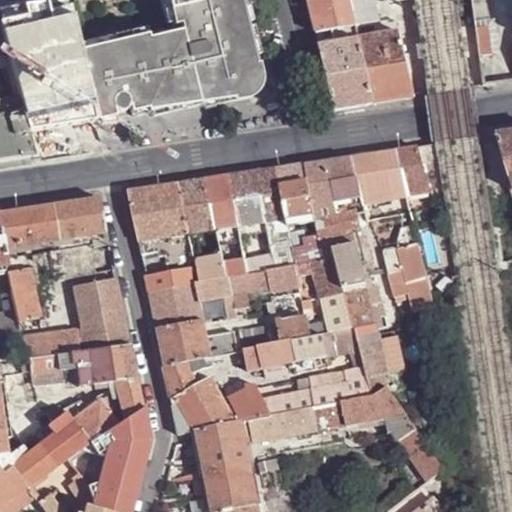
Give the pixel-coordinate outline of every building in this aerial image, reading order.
[(0,27),(42,18),(37,0),(29,0),(0,6),(0,27)] [(66,0),(0,0),(0,6),(29,0),(37,0),(42,18),(47,40),(75,34),(66,0)] [(167,0),(173,29),(179,28),(181,34),(149,41),(148,37),(79,52),(87,86),(94,122),(114,118),(114,117),(130,113),(130,115),(147,111),(147,115),(177,109),(198,104),(199,108),(236,100),(248,98),(252,94),(257,90),(259,84),(258,75),(242,0),(167,0)] [(356,24),(350,0),(321,0),(309,2),(317,32),(356,24)] [(350,0),(356,24),(378,18),(373,0),(350,0)] [(356,24),(317,32),(320,45),(359,38),(356,24)] [(413,67),(409,30),(401,31),(409,68),(413,67)] [(401,31),(359,38),(375,104),(396,100),(416,96),(409,68),(401,31)] [(375,104),(359,38),(320,45),(335,111),(350,108),(372,104),(375,104)] [(467,53),(425,59),(429,86),(471,80),(467,53)] [(63,98),(42,103),(55,153),(59,153),(100,147),(94,122),(87,86),(62,92),(63,98)] [(42,103),(39,92),(17,98),(32,157),(55,153),(42,103)] [(5,99),(1,100),(0,100),(0,162),(32,157),(17,98),(16,96),(5,99)] [(511,183),(511,133),(497,136),(505,162),(504,162),(511,184),(511,183)] [(431,191),(419,146),(406,148),(396,150),(407,196),(431,191)] [(407,196),(396,150),(378,153),(352,157),(364,200),(366,204),(371,203),(407,196)] [(347,158),(356,202),(364,200),(352,157),(347,158)] [(356,202),(347,158),(334,160),(306,164),(315,210),(356,202)] [(511,184),(504,162),(483,165),(487,198),(493,234),(511,228),(511,184)] [(297,166),(280,169),(288,218),(315,214),(315,210),(306,164),(297,166)] [(272,170),(254,172),(264,222),(288,218),(280,169),(272,170)] [(264,222),(254,172),(245,174),(228,176),(239,226),(243,226),(249,225),(264,222)] [(221,178),(205,180),(216,230),(239,226),(228,176),(221,178)] [(216,230),(205,180),(201,181),(179,184),(190,234),(196,233),(216,230)] [(190,234),(179,184),(173,186),(144,190),(128,193),(142,256),(169,251),(172,272),(197,267),(196,263),(191,238),(190,234)] [(25,209),(0,212),(0,231),(4,248),(106,231),(98,197),(87,199),(25,209)] [(363,231),(356,202),(315,210),(315,214),(318,227),(317,227),(318,235),(323,260),(334,258),(332,250),(357,243),(356,239),(355,233),(363,231)] [(290,231),(288,218),(264,222),(274,270),(294,266),(296,265),(293,248),(290,231)] [(274,270),(264,222),(249,225),(253,246),(243,248),(244,251),(248,274),(264,271),(274,270)] [(435,304),(415,225),(404,228),(408,246),(399,249),(405,274),(408,284),(414,309),(420,309),(435,306),(435,304)] [(241,238),(239,226),(216,230),(218,238),(219,242),(241,238)] [(399,249),(408,246),(404,228),(398,242),(399,249)] [(323,260),(318,235),(305,238),(306,246),(293,248),(296,265),(301,264),(311,263),(323,260)] [(357,243),(366,280),(375,277),(377,277),(367,236),(356,239),(357,243)] [(399,249),(398,242),(383,247),(384,252),(399,249)] [(366,280),(357,243),(332,250),(334,258),(335,258),(344,293),(353,327),(359,349),(362,361),(364,368),(371,397),(386,387),(387,387),(386,382),(383,374),(388,373),(385,360),(381,338),(366,280)] [(93,274),(88,244),(49,251),(54,280),(93,274)] [(399,249),(384,252),(390,278),(405,274),(399,249)] [(248,274),(244,251),(221,255),(222,258),(226,279),(230,278),(248,274)] [(226,279),(222,258),(196,263),(197,267),(201,284),(226,279)] [(323,260),(311,263),(313,269),(320,298),(344,293),(335,258),(334,258),(323,260)] [(311,263),(301,264),(296,265),(294,266),(296,272),(313,269),(311,263)] [(296,272),(294,266),(274,270),(264,271),(268,289),(269,292),(275,291),(299,287),(296,272)] [(201,284),(197,267),(172,272),(147,277),(150,293),(197,284),(201,284)] [(40,324),(29,268),(9,273),(17,311),(19,322),(34,319),(35,325),(40,324)] [(268,289),(264,271),(248,274),(230,278),(233,295),(245,293),(268,289)] [(405,274),(390,278),(393,287),(408,284),(405,274)] [(381,338),(385,360),(397,357),(389,327),(390,327),(385,305),(383,305),(375,277),(366,280),(381,338)] [(116,278),(73,287),(82,330),(22,337),(23,339),(27,357),(64,352),(74,351),(130,345),(116,278)] [(230,278),(226,279),(201,284),(197,284),(200,300),(223,297),(228,322),(239,320),(237,310),(234,299),(233,295),(230,278)] [(200,300),(197,284),(150,293),(158,330),(205,324),(200,300)] [(249,308),(245,293),(233,295),(234,299),(237,310),(247,308),(249,308)] [(353,327),(344,293),(320,298),(326,319),(330,332),(353,327)] [(278,312),(275,301),(270,302),(268,303),(270,313),(278,312)] [(435,306),(420,309),(424,337),(437,336),(435,306)] [(237,310),(239,320),(248,318),(247,308),(237,310)] [(19,322),(17,311),(0,313),(0,342),(23,339),(22,337),(19,322)] [(308,317),(304,318),(277,324),(281,343),(312,336),(309,323),(308,317)] [(330,332),(326,319),(309,323),(312,336),(323,334),(330,332)] [(205,324),(158,330),(162,349),(208,341),(208,339),(205,327),(205,324)] [(240,333),(244,351),(246,351),(259,349),(276,344),(273,325),(240,333)] [(359,349),(353,327),(330,332),(323,334),(328,355),(350,351),(354,362),(362,361),(359,349)] [(208,339),(208,341),(212,359),(239,352),(236,334),(208,339)] [(328,355),(323,334),(312,336),(281,343),(276,344),(259,349),(261,358),(264,369),(265,368),(312,359),(318,357),(321,369),(330,367),(327,355),(328,355)] [(208,341),(162,349),(166,369),(187,364),(210,359),(212,359),(208,341)] [(137,378),(130,345),(74,351),(76,363),(78,386),(114,381),(137,378)] [(261,358),(259,349),(246,351),(248,361),(261,358)] [(76,363),(74,351),(64,352),(65,364),(76,363)] [(65,364),(64,352),(27,357),(26,357),(27,363),(30,370),(30,373),(37,372),(63,369),(66,368),(65,364)] [(261,358),(248,361),(251,371),(264,369),(261,358)] [(211,365),(210,359),(187,364),(192,375),(211,365)] [(312,359),(265,368),(267,378),(313,370),(312,359)] [(371,397),(364,368),(362,361),(354,362),(356,369),(346,371),(348,382),(314,390),(317,408),(343,402),(371,397)] [(192,375),(187,364),(166,369),(172,399),(180,395),(198,386),(192,375)] [(38,378),(32,378),(35,388),(64,385),(63,369),(37,372),(38,378)] [(346,371),(312,378),(314,390),(348,382),(346,371)] [(117,390),(139,384),(137,378),(114,381),(117,390)] [(228,408),(212,379),(198,386),(180,395),(197,432),(236,424),(228,408)] [(139,384),(117,390),(122,407),(124,418),(143,406),(139,384)] [(263,401),(258,391),(258,389),(257,386),(244,389),(228,399),(232,407),(263,401)] [(415,427),(386,387),(371,397),(343,402),(348,424),(348,425),(387,417),(389,431),(393,430),(399,439),(415,427)] [(122,407),(117,390),(100,399),(110,413),(122,407)] [(317,408),(314,390),(263,401),(271,417),(284,415),(314,409),(317,408)] [(197,432),(180,395),(172,399),(180,435),(197,432)] [(91,406),(85,396),(69,405),(63,409),(66,413),(68,412),(73,420),(91,406)] [(110,413),(100,399),(91,406),(73,420),(88,440),(117,422),(110,413)] [(271,417),(263,401),(232,407),(228,408),(236,424),(241,423),(250,421),(271,417)] [(317,408),(314,409),(318,430),(348,424),(343,402),(317,408)] [(130,511),(150,439),(143,406),(124,418),(117,422),(88,440),(92,445),(90,453),(86,451),(80,456),(76,451),(65,458),(80,476),(87,484),(97,508),(97,510),(104,511),(130,511)] [(314,409),(284,415),(288,436),(318,430),(314,409)] [(63,415),(59,410),(36,422),(42,431),(63,415)] [(75,450),(88,440),(73,420),(68,412),(66,413),(63,415),(42,431),(37,435),(43,443),(43,444),(48,440),(51,439),(65,458),(76,451),(75,450)] [(288,436),(284,415),(271,417),(250,421),(254,442),(288,436)] [(36,422),(33,419),(19,426),(30,440),(37,435),(42,431),(36,422)] [(243,432),(241,423),(236,424),(197,432),(199,441),(243,432)] [(445,468),(415,427),(399,439),(430,481),(445,468)] [(200,448),(201,454),(245,444),(243,432),(199,441),(200,448)] [(65,458),(51,439),(48,440),(43,444),(43,443),(36,448),(29,453),(11,467),(12,468),(26,487),(65,458)] [(36,448),(30,440),(23,445),(29,453),(36,448)] [(245,444),(201,454),(205,475),(250,467),(245,444)] [(29,453),(23,445),(8,456),(0,462),(0,464),(5,471),(5,472),(12,468),(11,467),(29,453)] [(267,473),(270,473),(279,472),(277,459),(265,462),(267,473)] [(250,467),(205,475),(206,479),(209,495),(254,486),(252,475),(250,467)] [(26,487),(12,468),(5,472),(5,471),(0,474),(0,511),(14,511),(34,498),(26,487)] [(97,508),(87,484),(80,477),(71,485),(78,503),(85,505),(97,508)] [(209,495),(206,479),(196,481),(198,497),(209,495)] [(378,511),(392,511),(416,493),(407,483),(375,510),(378,511)] [(104,511),(97,510),(97,508),(85,505),(83,511),(64,511),(53,484),(34,498),(45,511),(104,511)] [(254,486),(209,495),(211,501),(212,511),(233,511),(258,507),(254,486)] [(443,511),(433,500),(418,511),(410,511),(407,507),(400,511),(443,511)] [(212,511),(211,501),(200,503),(201,511),(212,511)]
